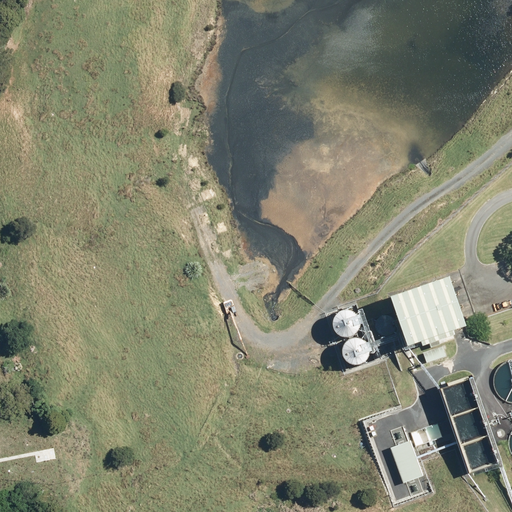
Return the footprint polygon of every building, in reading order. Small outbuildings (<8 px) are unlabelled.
[(462,271),(401,293),(420,345),(481,323),(462,271)] [(367,318),(365,314),(362,311),(359,309),(354,309),(350,309),(346,312),(343,315),(342,320),(342,324),(343,328),(346,332),(350,334),(354,335),(358,334),(362,333),(365,330),(367,326),(368,322),(367,318)] [(401,329),(402,325),(402,322),(400,318),(397,315),(394,313),(391,313),(387,313),(384,315),(381,318),(380,321),(379,324),(380,328),(381,331),(384,334),(388,335),(392,336),(395,335),(399,332),(401,329)] [(376,346),(374,342),(371,339),(368,337),(364,337),(359,338),(355,340),(352,343),(351,348),(351,352),(352,357),(355,360),(359,362),(363,363),(367,363),(371,361),(374,358),(376,354),(377,350),(376,346)] [(511,359),(509,361),(506,362),(503,364),(500,367),(498,370),(496,374),(495,377),(495,381),(495,385),(496,389),(498,392),(500,395),(503,398),(506,400),(509,402),(511,402),(511,359)] [(507,461),(480,375),(445,385),(471,472),(507,461)]
